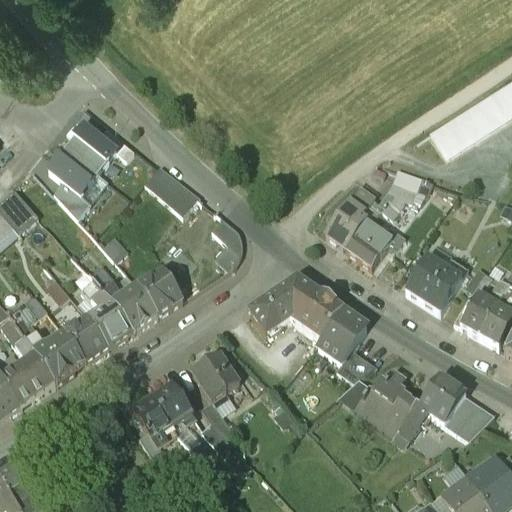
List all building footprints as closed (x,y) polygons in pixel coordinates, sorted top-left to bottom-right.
[(511,89),(430,141),(446,165),(511,121),(511,89)] [(67,158),(98,183),(116,160),(99,146),(85,135),(67,158)] [(99,146),(116,160),(127,169),(134,159),(106,137),(99,146)] [(98,183),(67,158),(49,179),(63,191),(81,205),(98,183)] [(182,223),(198,205),(159,173),(144,191),(182,223)] [(393,190),(392,191),(416,200),(421,186),(397,178),(396,181),(393,190)] [(89,212),(81,205),(63,191),(52,205),(77,230),(89,212)] [(416,200),(392,191),(386,201),(412,211),(416,200)] [(359,196),(325,243),(346,257),(356,243),(365,231),(366,230),(360,226),(375,207),(359,196)] [(0,210),(0,220),(12,235),(18,242),(38,225),(14,198),(0,210)] [(0,220),(0,244),(12,235),(0,220)] [(234,235),(223,225),(211,238),(226,251),(215,263),(229,277),(232,275),(235,272),(237,270),(239,268),(240,265),(241,263),(242,261),(242,258),(242,255),(242,253),(242,250),(242,248),(241,245),(240,243),(239,241),(238,238),(236,236),(234,235)] [(137,231),(133,235),(138,239),(142,235),(137,231)] [(356,243),(346,257),(345,258),(371,277),(389,254),(396,259),(405,247),(390,236),(384,245),(365,231),(356,243)] [(144,247),(185,280),(196,265),(173,247),(169,253),(151,237),(144,247)] [(127,259),(113,244),(102,255),(115,270),(127,259)] [(75,267),(111,308),(122,298),(86,258),(75,267)] [(406,299),(440,321),(467,278),(451,268),(444,277),(427,266),(406,299)] [(157,324),(183,307),(174,294),(179,291),(172,281),(168,285),(163,278),(138,294),(157,324)] [(460,333),(479,344),(501,304),(496,301),(498,297),(494,296),(494,295),(492,299),(491,299),(486,309),(477,304),(491,284),(485,280),(471,298),(472,299),(453,329),(460,333)] [(496,301),(501,304),(510,292),(502,286),(494,296),(498,297),(496,301)] [(343,319),(297,287),(264,308),(280,333),(290,326),(320,347),(343,319)] [(35,304),(47,320),(70,303),(57,288),(35,304)] [(501,304),(479,344),(498,355),(511,329),(511,323),(511,320),(511,290),(510,292),(501,304)] [(133,340),(157,324),(138,294),(113,311),(133,340)] [(8,322),(33,359),(44,352),(32,335),(35,332),(33,329),(47,320),(35,304),(8,322)] [(267,343),(280,333),(264,308),(250,317),(267,343)] [(25,369),(35,362),(33,359),(8,322),(0,310),(0,333),(0,334),(25,369)] [(109,356),(133,340),(113,311),(89,326),(109,356)] [(366,335),(343,319),(317,355),(341,371),(342,371),(352,357),(366,335)] [(109,356),(89,326),(83,330),(65,342),(85,372),(109,356)] [(55,391),(85,372),(65,342),(65,341),(45,354),(44,352),(33,359),(35,362),(55,391)] [(511,362),(511,344),(503,358),(511,362)] [(377,374),(352,357),(342,371),(341,371),(337,378),(356,391),(377,374)] [(240,392),(220,361),(193,379),(212,410),(240,392)] [(20,414),(55,391),(35,362),(25,369),(1,385),(20,414)] [(403,441),(409,445),(427,419),(420,414),(415,411),(417,409),(411,405),(412,403),(399,395),(406,385),(394,376),(386,388),(381,386),(373,397),(369,395),(358,411),(403,441)] [(0,427),(20,414),(1,385),(0,383),(0,427)] [(420,414),(427,419),(445,432),(465,402),(440,385),(420,414)] [(196,426),(174,391),(154,405),(173,434),(183,428),(186,433),(196,426)] [(465,402),(445,432),(469,447),(494,422),(465,402)] [(173,434),(154,405),(134,418),(158,455),(169,447),(164,440),(173,434)] [(212,429),(202,438),(217,455),(227,446),(212,429)] [(406,449),(409,445),(403,441),(400,445),(406,449)] [(212,461),(201,449),(193,457),(204,469),(212,461)] [(468,486),(487,511),(508,511),(511,509),(511,487),(501,473),(496,465),(468,486)] [(501,473),(511,487),(511,466),(511,465),(501,473)] [(0,482),(0,486),(17,511),(44,493),(25,466),(0,482)] [(0,511),(17,511),(0,486),(0,511)] [(447,511),(487,511),(468,486),(442,505),(447,511)]
